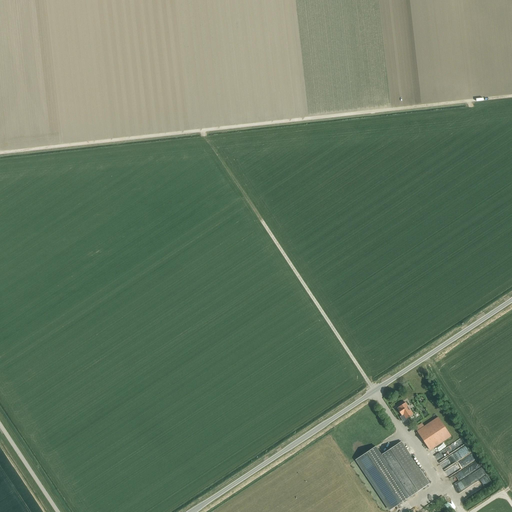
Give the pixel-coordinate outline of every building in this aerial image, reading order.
[(406,419),(413,414),(405,402),(398,407),(399,407),(397,409),(402,415),(403,414),(406,419)] [(430,450),(451,436),(438,417),(424,426),(422,422),(415,427),(430,450)] [(462,443),(458,436),(448,441),(452,448),(456,446),(459,453),(466,450),(462,443)] [(381,455),(378,457),(406,499),(429,484),(401,442),(381,455)] [(390,510),(406,499),(378,457),(381,455),(376,447),(356,459),(390,510)]
